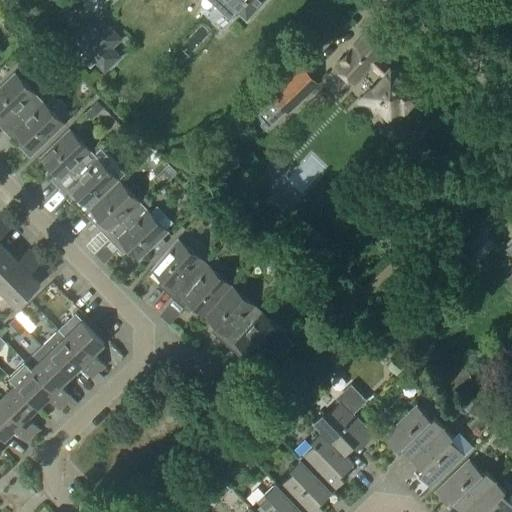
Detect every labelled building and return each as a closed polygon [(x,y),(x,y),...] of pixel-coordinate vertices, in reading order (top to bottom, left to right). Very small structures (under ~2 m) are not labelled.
[(263,0),(222,0),(217,6),(229,18),(238,8),(248,16),(263,0)] [(95,30),(86,21),(73,34),(105,68),(117,55),(109,47),(95,30)] [(390,71),(378,59),(384,52),(366,34),(335,67),(354,85),(371,66),(384,78),(361,102),(374,115),(380,108),(392,119),(402,108),(405,111),(418,96),(391,70),(390,71)] [(318,84),(304,69),(274,97),(275,98),(256,116),(268,128),(287,110),(288,112),(318,84)] [(0,126),(6,132),(40,99),(15,73),(0,87),(0,126)] [(31,158),(36,153),(65,125),(40,99),(6,132),(31,158)] [(103,108),(97,101),(85,112),(91,119),(103,108)] [(125,126),(123,128),(115,136),(122,143),(132,133),(125,126)] [(60,189),(95,155),(70,129),(41,157),(52,169),(46,174),(60,189)] [(60,189),(74,203),(85,214),(120,181),(95,155),(60,189)] [(85,214),(110,240),(144,206),(120,181),(85,214)] [(266,199),(254,213),(275,233),(288,219),(266,199)] [(151,213),(144,206),(110,240),(124,254),(129,249),(140,261),(152,250),(164,238),(170,232),(167,229),(173,223),(157,207),(151,213)] [(231,233),(236,228),(226,219),(218,228),(227,237),(231,233)] [(0,234),(3,238),(11,230),(4,223),(0,227),(0,234)] [(235,237),(238,236),(241,232),(236,228),(231,233),(235,237)] [(167,241),(164,238),(152,250),(155,253),(167,241)] [(174,299),(206,263),(178,239),(152,269),(164,280),(159,285),(174,299)] [(262,254),(270,260),(275,254),(267,248),(262,254)] [(28,264),(36,257),(30,250),(22,257),(28,264)] [(0,289),(1,290),(24,268),(8,251),(0,259),(0,289)] [(35,270),(42,263),(36,257),(28,264),(35,270)] [(206,317),(233,286),(206,263),(174,299),(189,312),(194,307),(206,317)] [(18,308),(41,285),(24,268),(1,290),(18,308)] [(228,346),(259,310),(233,286),(206,317),(217,327),(212,332),(228,346)] [(260,364),(271,351),(280,358),(293,346),(283,337),(287,333),(259,310),(228,346),(243,359),(248,354),(260,364)] [(88,360),(105,343),(83,320),(66,337),(88,360)] [(58,330),(42,345),(72,376),(82,366),(86,371),(93,378),(100,372),(92,364),(88,360),(66,337),(65,338),(58,330)] [(67,403),(73,397),(62,385),(72,376),(42,345),(26,361),(67,403)] [(100,372),(106,366),(99,358),(92,364),(100,372)] [(397,375),(404,368),(395,359),(388,366),(397,375)] [(67,403),(26,361),(9,377),(16,385),(17,384),(39,407),(49,398),(60,410),(67,403)] [(459,388),(472,380),(463,364),(450,371),(459,388)] [(100,372),(93,378),(91,380),(96,385),(105,377),(100,372)] [(22,423),(39,407),(17,384),(16,385),(0,400),(22,423)] [(375,435),(354,413),(367,400),(351,384),(338,396),(343,401),(327,416),(324,413),(313,423),(322,432),(322,431),(345,455),(346,455),(354,447),(358,452),(375,435)] [(468,411),(475,405),(466,395),(459,401),(468,411)] [(73,397),(67,403),(71,408),(78,402),(73,397)] [(0,400),(0,434),(5,440),(16,429),(27,441),(34,435),(27,427),(26,428),(22,423),(0,400)] [(370,405),(362,413),(369,421),(377,413),(370,405)] [(432,421),(417,405),(383,438),(400,455),(404,451),(412,459),(445,428),(435,417),(432,421)] [(34,435),(40,429),(33,421),(27,427),(34,435)] [(432,489),(466,456),(451,441),(454,438),(445,428),(412,459),(420,468),(416,472),(432,489)] [(322,431),(322,432),(312,441),(315,444),(300,459),(301,460),(333,493),(345,481),(341,476),(354,464),(346,455),(345,455),(322,431)] [(484,475),(469,459),(435,492),(452,509),(456,505),(462,511),(465,511),(497,481),(487,471),(484,475)] [(321,511),(329,505),(324,501),(333,493),(301,460),(291,469),(294,473),(280,487),(279,487),(303,511),(321,511)] [(214,488),(222,496),(229,489),(221,481),(214,488)] [(511,511),(511,504),(503,495),(507,492),(497,481),(465,511),(511,511)] [(303,511),(279,487),(280,487),(277,483),(266,494),(269,497),(255,511),(254,511),(303,511)] [(187,511),(199,511),(203,509),(197,503),(187,511)]
